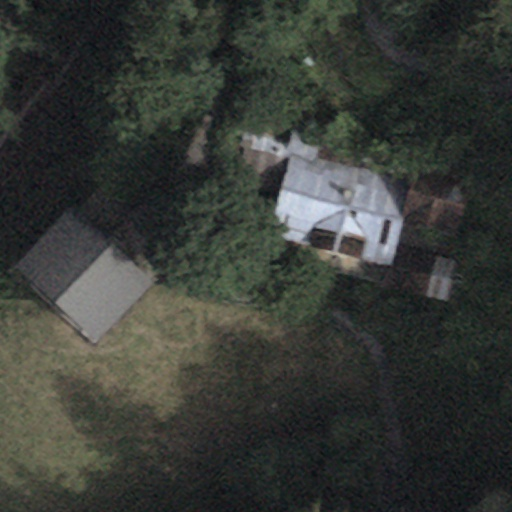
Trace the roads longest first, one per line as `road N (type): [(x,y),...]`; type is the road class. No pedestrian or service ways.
road 1 (track): [(394,511),(386,470),(389,369),(332,308),(212,285),(177,257),(172,188),(281,0)]
road 2 (track): [(511,50),(436,32),(395,0)]
